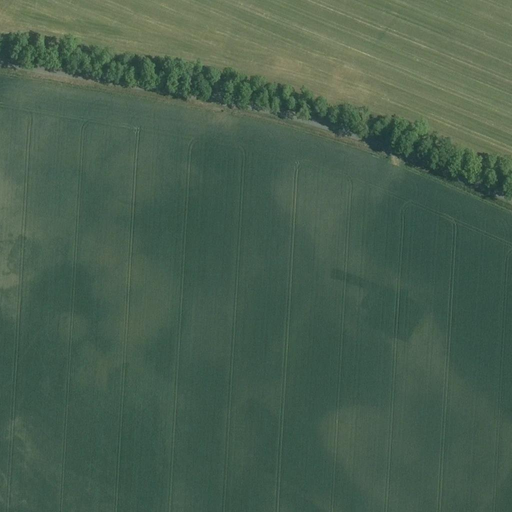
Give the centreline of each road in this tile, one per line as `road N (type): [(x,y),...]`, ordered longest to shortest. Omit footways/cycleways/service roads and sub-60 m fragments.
road 1 (unclassified): [(511,199),(297,118),(0,61)]
road 2 (track): [(399,153),(333,266)]
